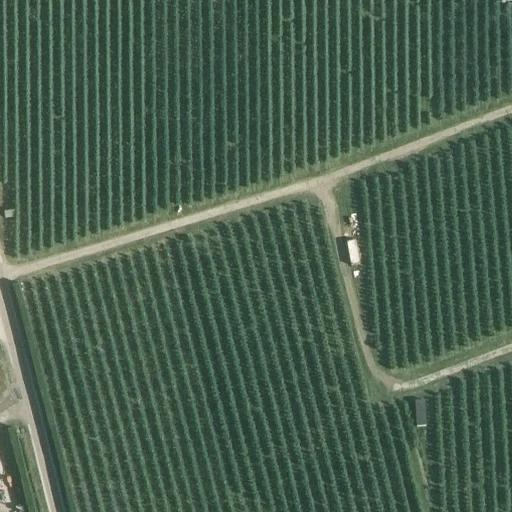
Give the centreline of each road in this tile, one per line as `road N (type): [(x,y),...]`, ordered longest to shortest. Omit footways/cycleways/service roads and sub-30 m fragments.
road 1 (track): [(511,109),(308,187),(0,280)]
road 2 (track): [(511,350),(394,391),(370,374),(324,202),(308,187)]
road 3 (unclassified): [(54,511),(0,293)]
